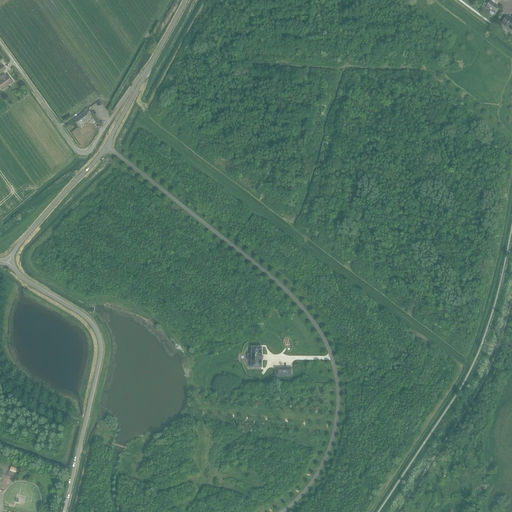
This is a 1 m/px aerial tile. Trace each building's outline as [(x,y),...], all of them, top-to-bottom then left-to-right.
[(33,12),(25,0),(14,0),(0,10),(0,16),(9,29),(33,12)] [(491,0),(491,1),(486,7),(491,11),(489,13),(492,15),(493,15),(494,13),(499,7),(495,4),(496,3),(491,0)] [(511,17),(511,19),(507,16),(502,24),(511,31),(511,17)] [(0,68),(0,75),(1,77),(3,79),(0,81),(0,89),(1,91),(2,90),(2,91),(5,89),(12,83),(8,76),(7,77),(5,74),(4,74),(2,72),(6,69),(3,66),(0,68)] [(84,98),(88,103),(90,106),(93,104),(91,101),(88,96),(84,98)] [(78,127),(90,119),(88,117),(91,115),(87,109),(84,111),(85,112),(74,120),(78,127)] [(260,368),(261,368),(261,367),(261,361),(261,360),(261,355),(261,348),(260,348),(252,347),(251,347),(251,348),(251,355),(247,355),(247,360),(251,360),(251,367),(251,368),(252,368),(260,368)] [(291,377),(291,368),(280,368),(280,376),(291,377)]
